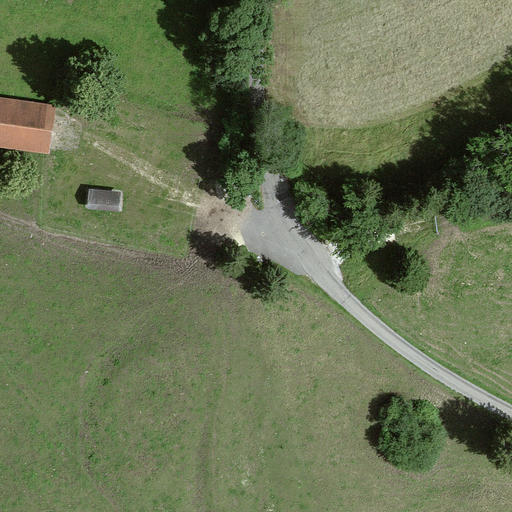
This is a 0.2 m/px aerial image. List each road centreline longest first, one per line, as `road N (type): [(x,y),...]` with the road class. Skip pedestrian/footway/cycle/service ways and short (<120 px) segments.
road 1 (unclassified): [(511,413),(383,330),(314,268),(257,150),(237,0)]
road 2 (track): [(56,131),(116,153),(305,252),(511,204)]
